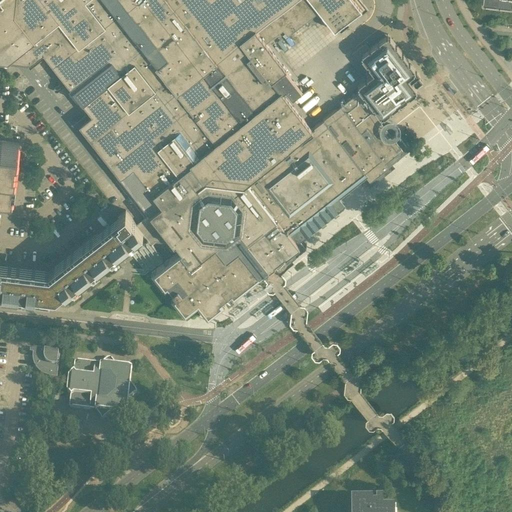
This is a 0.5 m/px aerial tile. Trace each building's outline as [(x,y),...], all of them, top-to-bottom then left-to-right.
[(0,0),(0,58),(31,62),(40,55),(43,52),(49,59),(51,61),(93,115),(80,125),(96,145),(117,172),(130,162),(165,208),(155,216),(173,238),(170,241),(176,250),(180,247),(181,248),(177,252),(169,258),(168,258),(165,261),(151,272),(165,289),(169,285),(175,294),(171,297),(185,314),(198,304),(208,317),(225,303),(222,299),(223,298),(228,294),(230,293),(233,297),(263,273),(268,269),(275,264),(275,265),(276,264),(275,262),(277,261),(281,257),(282,257),(283,256),(284,257),(299,244),(306,232),(330,213),(330,210),(333,208),(332,206),(341,198),(339,196),(340,196),(354,184),(367,174),(370,179),(407,150),(395,135),(396,135),(397,134),(397,133),(398,132),(398,131),(399,130),(399,129),(399,128),(399,127),(398,127),(398,126),(398,125),(397,124),(397,123),(396,123),(396,122),(395,122),(395,121),(394,121),(393,121),(392,120),(391,120),(390,120),(389,120),(388,120),(387,121),(386,121),(386,122),(385,122),(382,115),(383,114),(384,115),(390,110),(390,109),(392,108),(392,109),(399,104),(398,103),(400,101),(401,102),(407,97),(407,96),(409,95),(416,90),(415,90),(417,88),(416,87),(423,81),(421,79),(418,75),(420,73),(417,69),(416,69),(414,67),(415,67),(410,60),(409,61),(407,59),(408,58),(403,52),(402,52),(401,50),(402,50),(397,43),(396,44),(394,42),(395,41),(390,35),(389,35),(388,34),(386,35),(386,34),(379,39),(380,40),(378,42),(377,41),(371,46),(371,47),(369,48),(368,47),(365,43),(352,52),(352,53),(370,75),(358,85),(361,89),(314,126),(315,127),(312,130),(301,115),(292,104),(276,83),(279,81),(287,90),(296,82),(295,81),(294,80),(287,71),(285,68),(273,53),(274,52),(267,44),(265,42),(267,40),(283,28),(283,27),(274,16),(293,0),(311,0),(313,3),(314,4),(324,17),(334,29),(337,27),(341,32),(349,25),(346,21),(350,18),(350,17),(353,15),(356,13),(361,9),(361,8),(354,0),(0,0)] [(0,289),(3,289),(2,293),(19,295),(19,293),(26,293),(26,296),(35,297),(35,293),(46,295),(46,298),(57,299),(66,292),(67,292),(74,286),(72,284),(78,280),(79,282),(93,272),(91,270),(97,265),(98,267),(111,257),(110,255),(117,249),(127,241),(135,235),(136,237),(143,232),(136,223),(126,210),(118,216),(49,270),(0,264),(0,194),(3,195),(13,196),(19,143),(0,140),(0,289)] [(55,351),(33,348),(33,349),(32,348),(32,353),(33,353),(32,355),(32,357),(32,359),(33,360),(33,362),(33,364),(34,365),(35,367),(36,368),(37,370),(38,371),(39,372),(40,373),(42,374),(43,375),(45,376),(46,377),(48,377),(50,377),(57,378),(59,356),(58,356),(58,353),(55,352),(55,351)] [(126,414),(128,403),(128,399),(137,393),(137,392),(130,384),(131,380),(132,369),(131,368),(116,366),(110,358),(109,358),(100,365),(100,364),(75,361),(75,362),(73,373),(68,377),(67,391),(71,396),(69,407),(70,408),(94,411),(95,410),(102,419),(103,419),(111,413),(126,415),(126,414)] [(394,511),(395,511),(383,511),(383,509),(383,502),(376,502),(376,507),(372,507),(372,502),(351,503),(351,504),(353,504),(353,508),(351,508),(351,511),(394,511)]
